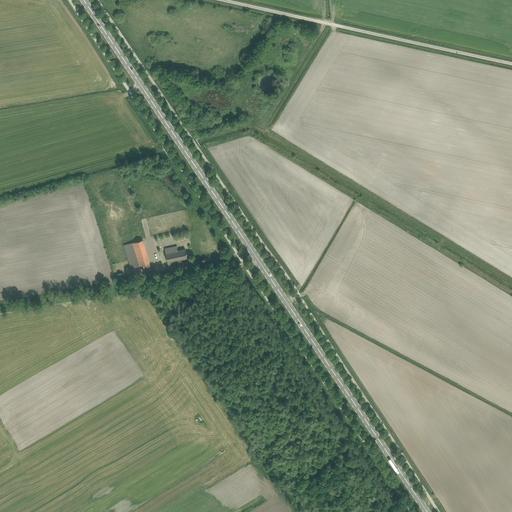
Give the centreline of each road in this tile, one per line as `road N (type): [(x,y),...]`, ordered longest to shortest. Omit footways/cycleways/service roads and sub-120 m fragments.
road 1 (secondary): [(258,260),(83,0)]
road 2 (secondary): [(427,511),(258,260)]
road 3 (unclassified): [(511,63),(223,0)]
road 4 (track): [(0,306),(244,265)]
